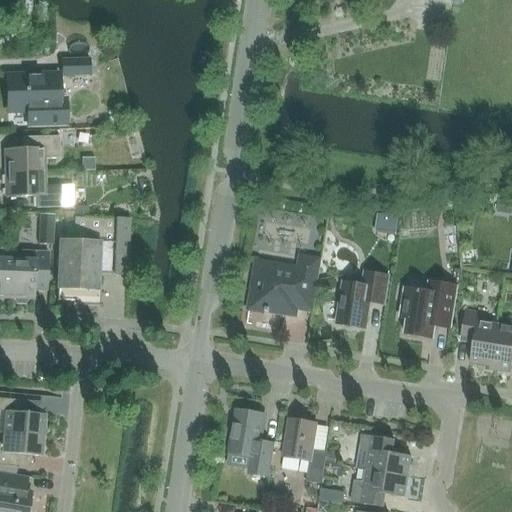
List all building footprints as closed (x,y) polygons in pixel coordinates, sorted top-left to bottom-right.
[(62,77),(90,76),(89,59),(61,60),(62,77)] [(9,112),(59,111),(58,74),(8,76),(9,112)] [(4,150),(5,174),(45,173),(44,159),(60,159),(59,137),(34,138),(35,149),(4,150)] [(45,187),(45,173),(5,174),(6,198),(36,197),(36,209),(61,208),(61,186),(45,187)] [(511,201),(504,200),(502,213),(511,214),(511,201)] [(88,216),(88,206),(74,206),(74,217),(88,216)] [(59,241),(57,301),(97,303),(99,253),(115,253),(116,220),(116,219),(74,218),(73,242),(59,241)] [(99,253),(98,275),(125,276),(128,221),(116,220),(115,253),(99,253)] [(52,234),(36,234),(35,248),(51,249),(52,234)] [(0,299),(11,300),(13,260),(13,252),(11,252),(11,250),(4,247),(0,248),(0,299)] [(13,252),(13,260),(11,300),(34,300),(35,278),(48,278),(49,253),(13,252)] [(311,312),(320,261),(300,257),(298,270),(257,263),(249,309),(285,315),(286,308),(311,312)] [(384,305),(388,277),(364,273),(362,286),(343,283),(336,325),(366,329),(370,303),(384,305)] [(450,330),(457,286),(427,281),(425,291),(405,288),(400,319),(407,320),(404,335),(432,339),(434,327),(450,330)] [(490,371),(497,326),(485,324),(487,315),(465,311),(461,336),(474,339),(470,364),(490,367),(489,370),(490,371)] [(509,328),(497,326),(490,371),(511,374),(511,366),(511,318),(511,319),(509,328)] [(0,411),(5,412),(4,433),(43,436),(45,415),(21,413),(22,401),(0,399),(0,411)] [(268,477),(273,445),(261,443),(265,416),(236,412),(229,453),(252,457),(249,474),(268,477)] [(317,425),(289,420),(281,470),(297,472),(299,460),(309,462),(306,482),(322,485),(327,453),(313,450),(317,425)] [(41,457),(43,436),(4,433),(3,444),(0,443),(0,472),(9,474),(15,475),(18,467),(16,466),(17,455),(41,457)] [(368,459),(366,471),(408,478),(411,457),(386,453),(388,440),(362,436),(359,458),(368,459)] [(338,457),(327,455),(326,463),(337,465),(338,457)] [(404,498),(408,478),(366,471),(364,483),(355,481),(352,503),(377,507),(379,494),(404,498)] [(6,489),(9,474),(0,472),(0,511),(28,511),(31,493),(6,489)] [(318,501),(342,504),(344,492),(320,488),(318,501)]
